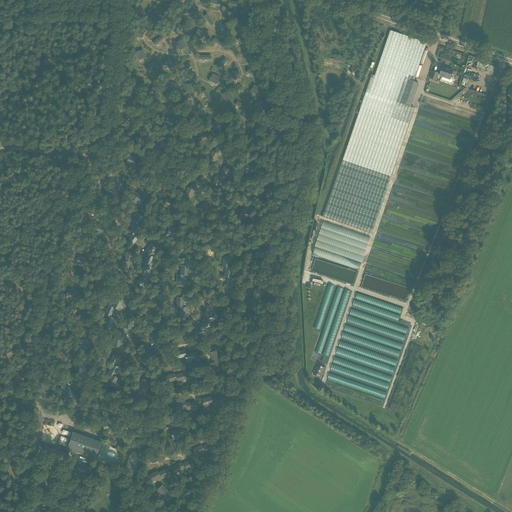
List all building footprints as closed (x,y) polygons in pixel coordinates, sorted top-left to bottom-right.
[(211,26),(214,23),(207,14),(204,16),(211,26)] [(222,25),(225,33),(233,30),(230,22),(222,25)] [(135,36),(142,38),(144,30),(136,29),(135,36)] [(366,92),(323,217),(372,234),(414,109),(410,107),(417,88),(418,84),(414,82),(417,72),(419,67),(418,67),(427,43),(425,42),(394,31),(390,30),(374,79),(371,78),(366,92)] [(156,46),(165,38),(162,34),(153,42),(156,46)] [(184,38),(176,42),(180,50),(187,47),(184,38)] [(221,46),(223,42),(215,38),(213,42),(221,46)] [(135,52),(139,60),(147,57),(143,49),(135,52)] [(165,64),(172,67),(174,60),(167,57),(165,64)] [(217,68),(228,62),(226,58),(215,64),(217,68)] [(479,60),(477,66),(493,72),(495,67),(479,60)] [(156,61),(144,66),(147,71),(158,66),(156,61)] [(442,67),(439,76),(442,77),(441,80),(451,83),(453,78),(451,77),(453,71),(442,67)] [(248,68),(246,72),(257,78),(259,73),(248,68)] [(231,71),(231,79),(239,79),(239,71),(231,71)] [(430,78),(436,80),(438,74),(432,72),(430,78)] [(217,85),(221,77),(212,73),(209,81),(217,85)] [(253,84),(250,92),(258,95),(261,88),(253,84)] [(207,89),(203,91),(208,102),(212,101),(207,89)] [(225,102),(233,99),(229,90),(222,94),(225,102)] [(244,110),(246,106),(237,101),(235,105),(244,110)] [(163,125),(163,126),(166,127),(167,125),(171,127),(174,120),(166,117),(163,125)] [(213,122),(213,131),(216,131),(216,129),(221,129),(221,122),(213,122)] [(248,143),(251,144),(252,141),(257,142),(259,136),(251,133),(248,143)] [(151,153),(153,154),(155,152),(159,154),(162,147),(155,144),(151,153)] [(219,156),(220,157),(226,148),(220,144),(214,152),(213,151),(212,151),(219,156)] [(207,160),(214,164),(219,156),(212,151),(207,160)] [(126,164),(128,165),(129,163),(134,165),(137,159),(129,155),(126,164)] [(245,173),(249,174),(250,172),(254,173),(256,166),(247,164),(245,173)] [(217,174),(225,180),(231,171),(224,167),(219,175),(217,174)] [(211,183),(218,187),(223,179),(217,174),(211,183)] [(188,188),(196,193),(201,183),(194,180),(190,188),(188,187),(188,188)] [(183,197),(190,201),(195,192),(196,193),(188,188),(183,197)] [(265,199),(269,199),(269,197),(274,197),(275,190),(266,189),(265,199)] [(133,202),(136,203),(137,201),(141,203),(145,197),(137,193),(133,202)] [(165,198),(163,207),(166,207),(167,204),(171,206),(173,200),(165,198)] [(205,212),(206,212),(210,202),(203,199),(200,209),(198,208),(198,209),(205,212)] [(194,218),(201,221),(205,212),(198,209),(194,218)] [(240,209),(238,218),(242,219),(242,217),(247,218),(248,210),(240,209)] [(132,223),(135,225),(141,230),(142,228),(138,226),(145,218),(139,214),(132,223)] [(360,270),(371,236),(323,222),(313,255),(360,270)] [(94,232),(97,233),(98,231),(103,233),(105,227),(98,224),(94,232)] [(133,235),(138,239),(139,239),(135,236),(141,230),(135,225),(129,232),(133,235)] [(166,236),(169,237),(170,235),(174,236),(177,230),(169,228),(166,236)] [(126,243),(132,247),(138,239),(133,235),(126,243)] [(145,252),(148,255),(153,259),(154,258),(151,256),(157,248),(151,244),(145,252)] [(255,255),(254,258),(257,258),(258,256),(263,256),(264,249),(255,249),(255,255)] [(130,264),(132,264),(134,253),(126,252),(124,261),(123,261),(122,262),(130,264)] [(145,265),(150,269),(151,268),(148,266),(153,259),(148,255),(142,263),(145,265)] [(75,265),(78,266),(79,264),(83,265),(85,259),(78,256),(75,265)] [(225,257),(222,266),(226,267),(228,268),(231,258),(225,257)] [(121,271),(128,272),(130,264),(122,262),(121,271)] [(142,275),(144,277),(150,269),(145,265),(139,273),(142,275)] [(226,267),(223,276),(231,277),(233,269),(229,268),(228,268),(226,267)] [(136,283),(142,287),(148,280),(144,277),(142,275),(136,283)] [(223,276),(223,277),(228,278),(226,287),(233,288),(235,279),(230,278),(231,277),(223,276)] [(159,281),(160,292),(167,291),(166,280),(159,281)] [(327,283),(315,328),(320,330),(333,285),(327,283)] [(329,363),(349,291),(343,289),(343,288),(335,286),(315,359),(320,361),(321,360),(329,363)] [(226,287),(226,288),(230,289),(228,298),(234,299),(236,290),(233,289),(233,288),(226,287)] [(66,297),(69,297),(69,295),(74,297),(76,290),(69,288),(66,297)] [(255,289),(252,299),(257,301),(259,301),(261,291),(255,289)] [(155,293),(156,302),(164,301),(163,292),(155,293)] [(112,308),(118,310),(123,301),(117,298),(112,308)] [(250,299),(248,308),(254,310),(257,301),(252,299),(252,300),(250,299)] [(107,317),(114,320),(114,319),(110,317),(114,309),(118,311),(118,310),(112,308),(108,305),(103,315),(107,317)] [(179,318),(186,319),(187,307),(183,307),(176,307),(176,309),(179,309),(179,318)] [(78,316),(77,318),(79,320),(81,318),(84,322),(88,317),(82,312),(78,316)] [(205,317),(207,321),(210,327),(211,327),(209,323),(218,318),(215,312),(205,317)] [(103,325),(110,328),(114,320),(107,317),(103,325)] [(120,328),(131,330),(133,319),(126,318),(124,328),(120,327),(120,328)] [(200,329),(203,335),(204,335),(202,331),(210,327),(207,321),(198,325),(200,329)] [(156,334),(163,335),(165,325),(159,324),(156,334)] [(122,338),(126,339),(127,329),(120,328),(118,337),(115,337),(122,338)] [(192,333),(196,339),(203,335),(200,329),(192,333)] [(154,344),(161,346),(161,344),(157,343),(159,335),(163,336),(163,335),(156,334),(152,333),(150,343),(154,344)] [(113,347),(120,348),(122,338),(115,337),(113,347)] [(82,340),(78,347),(81,349),(82,347),(86,349),(88,344),(82,340)] [(381,361),(383,355),(341,341),(339,347),(381,361)] [(152,353),(159,354),(161,346),(154,344),(152,353)] [(395,366),(338,349),(336,354),(393,372),(395,366)] [(209,354),(213,363),(220,359),(216,350),(209,354)] [(174,353),(175,360),(185,358),(183,351),(174,353)] [(185,358),(186,362),(197,359),(195,352),(185,355),(184,351),(183,351),(185,358)] [(110,362),(116,366),(121,357),(115,354),(110,362)] [(385,398),(390,382),(391,382),(393,375),(335,358),(333,364),(331,371),(376,384),(375,388),(329,374),(327,380),(325,387),(360,397),(360,398),(365,399),(365,400),(368,401),(368,398),(371,399),(372,395),(385,398)] [(211,364),(215,373),(222,370),(218,361),(220,360),(220,359),(213,363),(211,364)] [(109,373),(115,376),(119,368),(116,366),(110,362),(109,363),(113,365),(109,373)] [(313,375),(321,379),(326,368),(318,364),(313,375)] [(175,375),(177,383),(187,380),(185,372),(175,375)] [(106,385),(113,388),(119,379),(115,376),(109,373),(108,374),(111,376),(106,385)] [(164,376),(166,383),(176,380),(175,375),(174,373),(164,376)] [(139,389),(148,391),(150,381),(142,379),(141,389),(139,389)] [(66,394),(73,399),(77,395),(69,389),(69,388),(64,384),(59,391),(65,395),(66,394)] [(137,399),(145,400),(146,391),(139,390),(137,399)] [(213,404),(214,406),(224,403),(222,396),(212,398),(212,396),(211,397),(213,404)] [(202,399),(204,407),(213,404),(211,397),(202,399)] [(185,401),(175,404),(177,411),(179,411),(187,409),(185,402),(186,402),(185,401)] [(186,402),(185,402),(187,409),(188,411),(197,409),(196,401),(186,403),(186,402)] [(78,450),(96,457),(100,445),(90,441),(91,439),(87,437),(86,438),(73,433),(68,447),(78,451),(78,450)] [(205,452),(206,454),(215,449),(211,442),(203,447),(202,445),(201,445),(205,452)] [(192,450),(196,457),(205,452),(201,445),(192,450)] [(184,470),(185,471),(194,467),(191,460),(182,464),(181,462),(180,463),(184,470)] [(172,467),(175,474),(184,470),(180,463),(172,467)] [(75,469),(90,475),(93,469),(77,464),(75,469)] [(158,473),(162,480),(170,475),(167,468),(158,473)] [(148,476),(151,483),(160,478),(161,480),(162,480),(158,473),(157,471),(148,476)] [(162,499),(163,499),(169,493),(162,485),(157,490),(164,497),(162,499)] [(163,499),(166,503),(170,506),(174,501),(168,494),(169,493),(163,499)]
